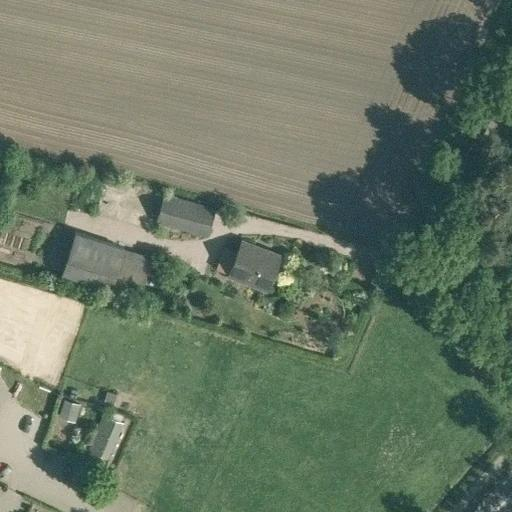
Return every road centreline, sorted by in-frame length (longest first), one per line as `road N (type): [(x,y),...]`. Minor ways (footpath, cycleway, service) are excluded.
road 1 (track): [(234,217),(402,266),(511,382)]
road 2 (track): [(511,11),(402,266)]
